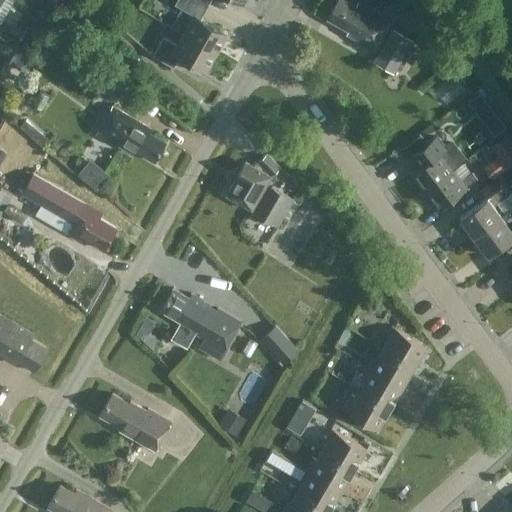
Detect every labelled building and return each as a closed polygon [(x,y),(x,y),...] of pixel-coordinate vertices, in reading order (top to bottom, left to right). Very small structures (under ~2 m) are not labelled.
[(193,15),(183,33),(216,52),(227,33),(199,17),(207,3),(201,0),(176,0),(174,4),(193,15)] [(357,2),(355,6),(345,0),(336,0),(327,18),(348,30),(346,33),(374,49),(391,21),(357,2)] [(406,5),(396,0),(391,0),(387,8),(399,18),(406,5)] [(413,38),(392,26),(373,59),(394,71),(413,38)] [(216,52),(183,33),(177,44),(163,36),(152,55),(173,67),(179,56),(205,71),(216,52)] [(17,84),(32,58),(17,50),(3,75),(17,84)] [(115,100),(122,87),(96,71),(89,84),(115,100)] [(486,103),(479,94),(470,101),(477,111),(486,103)] [(133,149),(153,160),(165,141),(149,131),(151,127),(111,105),(95,133),(115,144),(116,143),(131,152),(133,149)] [(503,126),(496,116),(495,117),(486,123),(493,133),(502,127),(503,126)] [(411,172),(425,190),(452,169),(444,158),(456,150),(451,143),(462,135),(454,125),(429,144),(436,154),(411,172)] [(511,144),(505,135),(492,144),(499,154),(484,165),(492,176),(511,161),(511,144)] [(226,194),(252,209),(270,175),(245,161),(226,194)] [(452,169),(425,190),(438,207),(477,178),(472,172),(460,180),(452,169)] [(82,236),(103,248),(115,226),(99,217),(101,213),(33,173),(22,192),(42,204),(73,222),(68,231),(81,239),(82,236)] [(474,235),(501,215),(493,205),(511,190),(500,174),(480,188),(487,197),(459,217),(474,235)] [(0,213),(13,193),(0,185),(0,213)] [(277,227),(293,198),(270,185),(254,214),(277,227)] [(509,251),(511,248),(511,206),(501,215),(474,235),(488,254),(503,243),(509,251)] [(171,337),(187,346),(196,332),(225,349),(241,321),(191,293),(189,297),(172,288),(160,309),(181,321),(171,337)] [(282,362),(299,346),(262,305),(244,321),(282,362)] [(32,334),(15,324),(0,315),(0,353),(12,360),(13,357),(34,369),(46,347),(30,338),(32,334)] [(389,336),(382,347),(414,366),(426,345),(392,325),(386,335),(389,336)] [(373,357),(367,367),(402,387),(414,366),(382,347),(375,359),(373,357)] [(357,389),(389,408),(402,387),(367,367),(361,376),(364,378),(357,389)] [(389,408),(357,389),(351,401),(348,399),(342,409),(377,429),(389,408)] [(130,400),(128,402),(112,393),(100,414),(120,426),(118,429),(155,450),(171,421),(147,407),(146,409),(130,400)] [(246,417),(228,407),(218,423),(236,434),(246,417)] [(328,439),(322,450),(353,469),(366,448),(331,428),(325,437),(328,439)] [(301,442),(289,435),(283,445),(295,453),(301,442)] [(312,460),(306,469),(341,490),(353,469),(322,450),(315,462),(312,460)] [(297,492),(329,511),(341,490),(306,469),(301,479),(304,481),(297,492)] [(73,492),(60,484),(47,505),(58,511),(111,511),(113,510),(75,488),(73,492)] [(265,511),(273,511),(278,505),(251,489),(244,500),(265,511)] [(327,511),(329,511),(297,492),(290,503),(287,502),(281,511),(282,511),(327,511)]
